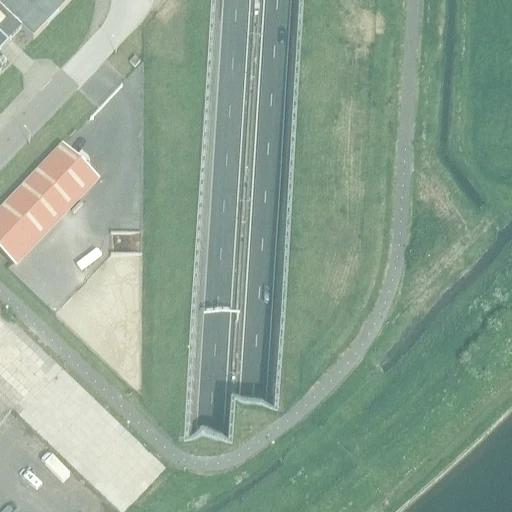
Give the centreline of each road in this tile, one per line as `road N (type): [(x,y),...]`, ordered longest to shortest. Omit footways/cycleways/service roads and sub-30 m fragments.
road 1 (trunk): [(236,0),(204,511)]
road 2 (trunk): [(247,511),(279,0)]
road 3 (unclassified): [(391,276),(412,0)]
road 4 (unclassified): [(0,148),(121,19),(125,0)]
